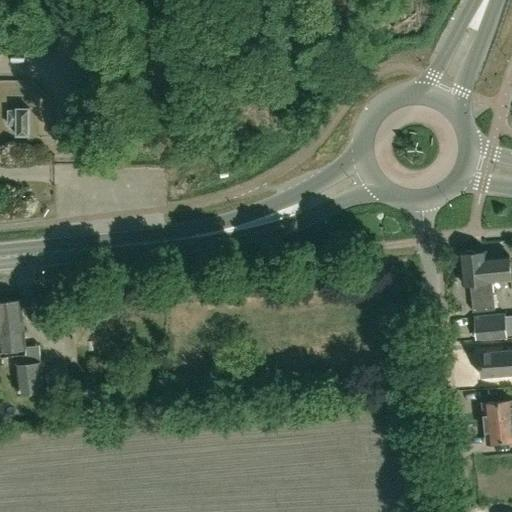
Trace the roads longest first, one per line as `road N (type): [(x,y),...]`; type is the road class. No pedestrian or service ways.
road 1 (secondary): [(0,257),(217,232),(307,205),(369,173)]
road 2 (unclassified): [(458,511),(421,200)]
road 3 (secondary): [(438,99),(403,95),(373,114),(362,147),(369,173)]
